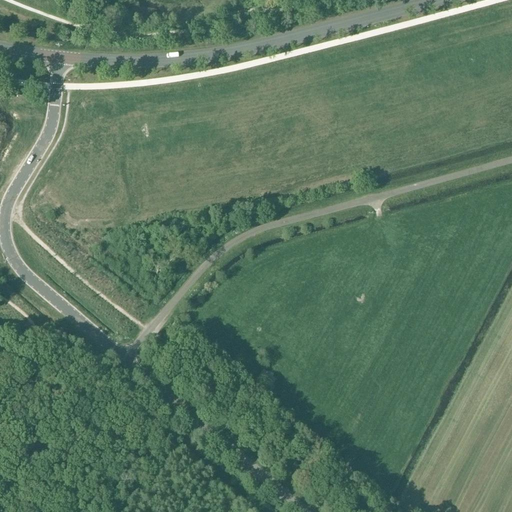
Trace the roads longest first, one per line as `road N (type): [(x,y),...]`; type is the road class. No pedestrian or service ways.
road 1 (unclassified): [(126,359),(235,240),(511,160)]
road 2 (secondary): [(58,58),(158,61),(242,50),(437,0)]
road 3 (tertiary): [(126,359),(25,275),(5,240),(8,200),(50,128),(58,58)]
road 4 (tertiary): [(303,511),(126,359)]
